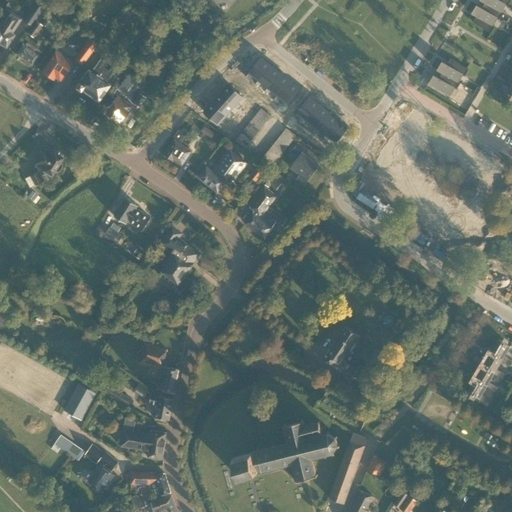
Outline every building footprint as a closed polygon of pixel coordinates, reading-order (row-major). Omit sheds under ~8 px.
[(480,0),(484,2),(482,6),(481,7),(497,17),(496,18),(499,19),(503,13),(500,11),(505,4),(499,0),(480,0)] [(23,19),(31,25),(43,7),(35,1),(23,19)] [(497,17),(481,7),(477,5),(471,13),(476,16),(472,21),(491,33),(495,27),(492,25),(496,18),(497,17)] [(0,43),(5,47),(13,35),(11,33),(20,19),(8,11),(0,22),(0,43)] [(127,17),(123,14),(119,20),(123,23),(127,17)] [(74,23),(78,26),(83,19),(79,16),(74,23)] [(43,25),(47,28),(51,22),(46,19),(43,25)] [(41,27),(35,22),(27,32),(33,37),(41,27)] [(30,64),(41,48),(32,41),(32,40),(30,39),(26,36),(14,53),(30,64)] [(89,38),(73,59),(82,66),(98,44),(89,38)] [(72,63),(55,51),(41,72),(53,80),(54,78),(59,81),(72,63)] [(114,61),(113,61),(113,60),(113,59),(112,59),(112,58),(111,57),(110,57),(109,57),(108,57),(107,57),(106,57),(105,58),(103,61),(102,61),(100,59),(95,66),(90,73),(86,70),(73,89),(78,92),(78,91),(92,100),(92,99),(97,102),(115,75),(111,72),(114,69),(112,67),(114,64),(114,63),(114,62),(114,61)] [(259,80),(270,65),(261,58),(246,77),(250,80),(254,76),(259,80)] [(441,72),(457,82),(457,81),(462,74),(465,76),(469,70),(450,58),(446,64),(442,61),(437,69),(441,72)] [(268,87),(280,73),(270,65),(259,80),(256,84),(260,87),(263,83),(268,87)] [(434,75),(428,83),(449,95),(454,87),(456,89),(460,83),(457,81),(457,82),(441,72),(438,77),(434,75)] [(278,95),(289,80),(280,73),(268,87),(265,91),(269,94),(272,90),(278,95)] [(130,82),(125,78),(117,89),(121,92),(121,93),(130,82)] [(299,88),(289,80),(278,95),(274,99),(278,103),(282,98),(288,103),(299,88)] [(229,84),(220,94),(234,106),(238,110),(241,106),(237,102),(243,97),(229,84)] [(511,99),(511,86),(507,91),(502,88),(499,92),(511,99)] [(106,107),(103,110),(105,113),(104,113),(106,114),(107,116),(109,118),(111,118),(112,118),(119,123),(131,106),(118,97),(121,93),(121,92),(117,89),(116,88),(111,96),(114,98),(109,106),(106,107)] [(133,102),(139,106),(146,97),(139,92),(133,102)] [(230,111),(234,106),(220,94),(212,103),(229,118),(230,119),(234,115),(230,111)] [(307,119),(319,104),(310,97),(295,115),(299,118),(302,115),(307,119)] [(221,127),(229,118),(212,103),(204,112),(221,127)] [(314,130),(328,112),(319,104),(307,119),(305,122),(314,130)] [(258,113),(267,121),(271,116),(262,109),(258,113)] [(326,133),(338,119),(328,112),(314,130),(313,131),(318,135),(322,130),(326,133)] [(264,125),(267,121),(258,113),(254,118),(264,125)] [(411,118),(404,126),(419,137),(430,123),(415,115),(415,114),(413,113),(410,117),(411,118)] [(260,130),(264,125),(254,118),(251,123),(260,130)] [(348,127),(338,119),(326,133),(323,138),(327,141),(330,137),(337,141),(348,127)] [(256,135),(260,130),(251,123),(247,127),(256,135)] [(401,130),(395,137),(410,149),(418,139),(419,137),(404,126),(404,125),(400,129),(401,130)] [(211,138),(215,133),(205,126),(201,132),(211,138)] [(253,139),(256,135),(247,127),(243,132),(253,139)] [(430,140),(430,141),(439,146),(443,149),(450,136),(438,128),(430,140)] [(283,133),(293,141),(296,137),(286,129),(283,133)] [(191,142),(185,138),(187,136),(179,131),(173,140),(175,141),(165,156),(173,161),(173,160),(182,166),(192,152),(187,149),(191,142)] [(249,144),(253,139),(243,132),(240,137),(249,144)] [(289,146),(293,141),(283,133),(279,138),(289,146)] [(450,136),(443,149),(451,154),(455,156),(463,143),(450,136)] [(245,149),(249,144),(240,137),(236,141),(245,149)] [(391,142),(385,149),(400,161),(401,160),(410,149),(395,137),(394,137),(390,141),(391,142)] [(285,151),(289,146),(279,138),(275,143),(285,151)] [(282,155),(285,151),(275,143),(272,147),(282,155)] [(308,181),(319,167),(305,157),(309,151),(299,143),(292,153),(299,158),(291,169),(299,175),(296,179),(304,185),(307,180),(308,181)] [(463,143),(455,156),(464,161),(467,163),(475,150),(463,143)] [(278,160),(282,155),(272,147),(268,152),(278,160)] [(62,158),(48,149),(47,151),(46,150),(35,166),(39,168),(37,171),(30,175),(35,185),(42,181),(39,176),(46,172),(51,175),(54,170),(56,172),(59,171),(62,167),(61,164),(59,162),(62,158)] [(382,154),(378,163),(386,171),(395,171),(401,166),(404,165),(403,164),(400,161),(385,149),(384,149),(381,153),(382,154)] [(475,150),(467,163),(476,169),(480,171),(488,158),(475,150)] [(236,152),(234,155),(230,151),(213,173),(207,168),(199,178),(217,192),(225,183),(230,186),(247,164),(236,156),(238,153),(236,152)] [(274,165),(278,160),(268,152),(264,157),(274,165)] [(270,169),(274,165),(264,157),(261,161),(270,169)] [(488,158),(480,171),(488,176),(493,178),(493,179),(501,166),(488,158)] [(263,168),(256,176),(260,179),(267,171),(263,168)] [(407,168),(393,182),(397,186),(398,185),(404,192),(418,179),(407,168)] [(277,189),(282,182),(268,172),(262,181),(269,187),(271,185),(277,189)] [(404,192),(404,193),(408,197),(408,196),(415,203),(429,190),(418,179),(404,192)] [(268,216),(267,217),(263,214),(264,213),(269,207),(276,197),(265,189),(250,208),(256,212),(254,215),(253,214),(245,224),(265,238),(272,229),(272,228),(273,227),(272,227),(276,222),(268,216)] [(415,203),(414,204),(418,208),(419,207),(426,214),(440,200),(429,190),(415,203)] [(32,191),(28,197),(35,203),(40,197),(32,191)] [(128,222),(143,232),(151,219),(136,209),(138,206),(126,199),(114,217),(126,225),(128,222)] [(426,214),(425,215),(429,219),(430,218),(437,224),(436,225),(442,231),(449,210),(440,200),(426,214)] [(269,207),(264,213),(276,222),(273,227),(272,229),(278,232),(287,220),(269,207)] [(478,207),(463,209),(465,228),(475,227),(475,228),(480,227),(478,207)] [(449,210),(442,231),(449,230),(449,229),(459,228),(459,229),(465,229),(465,228),(463,209),(449,210)] [(105,234),(118,243),(123,235),(110,227),(105,234)] [(172,279),(177,282),(172,288),(180,294),(190,281),(187,278),(193,271),(190,269),(193,265),(192,264),(199,254),(178,239),(181,234),(173,228),(161,244),(172,253),(163,265),(167,268),(163,273),(172,279)] [(139,259),(145,251),(139,247),(138,248),(137,248),(134,253),(135,254),(134,255),(139,259)] [(511,253),(503,272),(511,276),(511,253)] [(42,293),(36,289),(25,306),(31,310),(42,293)] [(347,363),(354,367),(362,356),(352,349),(356,345),(356,342),(360,336),(355,332),(356,331),(350,326),(349,328),(348,327),(342,335),(341,335),(338,339),(339,339),(328,355),(328,356),(324,362),(331,367),(335,361),(344,367),(347,363)] [(502,359),(501,360),(510,366),(511,362),(511,360),(504,356),(510,346),(498,339),(490,352),(502,359)] [(168,349),(160,347),(146,344),(140,363),(162,369),(157,389),(174,393),(180,371),(162,366),(168,349)] [(496,369),(501,360),(502,359),(490,352),(483,365),(494,372),(493,374),(502,379),(505,374),(496,369)] [(487,385),(486,387),(495,392),(497,387),(488,382),(493,374),(494,372),(483,365),(475,378),(487,385)] [(481,395),(486,387),(487,385),(475,378),(467,391),(478,398),(477,400),(486,405),(489,400),(481,395)] [(79,383),(64,410),(70,413),(82,420),(97,393),(86,387),(79,383)] [(132,399),(114,388),(106,383),(102,390),(128,406),(132,399)] [(174,398),(152,393),(152,392),(139,383),(134,390),(144,397),(145,396),(148,398),(151,399),(150,403),(157,404),(155,416),(169,419),(174,398)] [(361,385),(357,390),(362,394),(366,388),(361,385)] [(167,433),(160,432),(152,431),(151,434),(134,431),(136,419),(125,418),(121,446),(149,450),(148,457),(163,459),(167,433)] [(315,478),(317,478),(316,476),(317,476),(317,475),(313,460),(324,457),(324,458),(326,457),(326,456),(331,455),(332,456),(334,455),(333,454),(337,447),(338,448),(339,447),(337,446),(336,439),(337,437),(336,436),(335,438),(329,434),(329,432),(327,432),(327,434),(322,434),(320,424),(321,422),(319,421),(318,423),(312,425),(312,423),(310,423),(310,425),(305,426),(304,422),(303,422),(302,421),(301,421),(301,422),(286,426),(285,425),(283,425),(284,427),(282,428),(282,429),(283,429),(287,442),(274,446),(274,444),(271,444),(272,447),(258,451),(258,449),(257,450),(257,451),(253,452),(252,452),(238,456),(237,453),(233,454),(234,458),(232,458),(232,459),(230,460),(231,465),(234,464),(236,473),(234,473),(235,478),(238,478),(238,479),(240,478),(241,481),(245,480),(244,477),(249,475),(259,472),(259,473),(262,472),(263,473),(264,473),(264,472),(278,468),(279,470),(281,470),(280,468),(292,464),(294,471),(291,471),(292,473),(294,473),(296,479),(293,480),(294,482),(297,481),(297,484),(299,483),(299,481),(307,479),(314,476),(315,478)] [(55,443),(79,459),(85,450),(68,439),(61,434),(55,443)] [(330,497),(344,503),(367,440),(353,435),(330,497)] [(93,444),(91,447),(86,453),(98,462),(99,460),(103,463),(90,480),(102,490),(115,474),(111,471),(118,462),(105,452),(104,453),(93,444)] [(367,469),(380,475),(386,462),(373,456),(367,469)] [(391,481),(397,484),(403,474),(397,470),(391,481)] [(154,489),(157,497),(171,492),(164,473),(155,476),(154,473),(130,472),(131,484),(137,484),(150,485),(152,489),(154,489)] [(424,491),(414,484),(411,489),(421,496),(424,491)] [(368,511),(367,511),(374,498),(359,490),(348,511),(368,511)] [(400,508),(409,496),(402,491),(393,503),(394,503),(400,508)] [(131,496),(135,509),(150,503),(148,496),(137,494),(131,496)] [(154,511),(178,511),(172,495),(151,503),(154,511)] [(409,496),(400,508),(400,509),(404,511),(410,511),(418,501),(409,496)]
